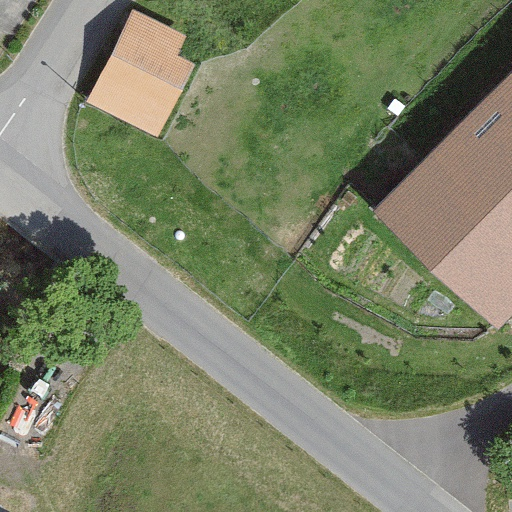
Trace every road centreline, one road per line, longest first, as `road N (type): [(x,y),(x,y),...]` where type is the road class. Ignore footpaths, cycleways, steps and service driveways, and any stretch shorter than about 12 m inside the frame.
road 1 (unclassified): [(436,511),(0,178)]
road 2 (unclassified): [(0,133),(95,0)]
